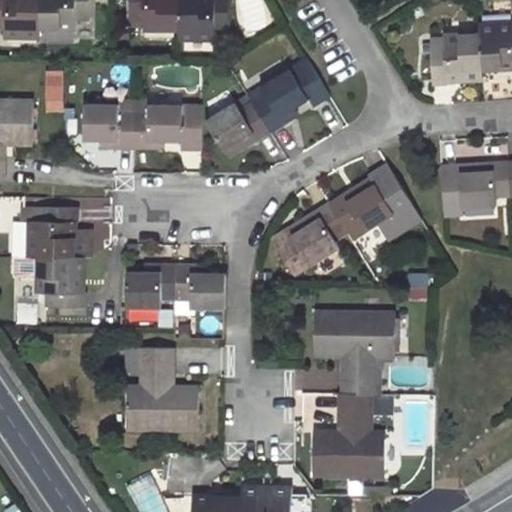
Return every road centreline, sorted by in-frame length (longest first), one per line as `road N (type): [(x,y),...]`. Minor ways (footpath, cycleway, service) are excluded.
road 1 (residential): [(257,210),(243,231),(243,428)]
road 2 (residential): [(411,120),(355,137),(270,190),(257,210)]
road 3 (residential): [(337,0),(411,120)]
road 4 (tertiary): [(69,511),(0,406)]
